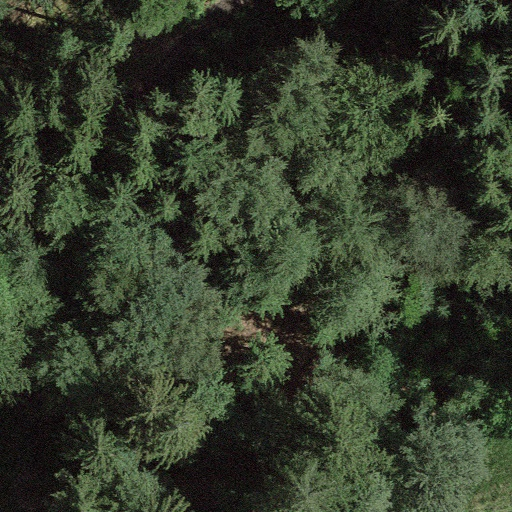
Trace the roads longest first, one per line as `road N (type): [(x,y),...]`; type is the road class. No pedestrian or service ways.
road 1 (track): [(0,224),(238,0)]
road 2 (track): [(354,0),(419,156),(511,279)]
